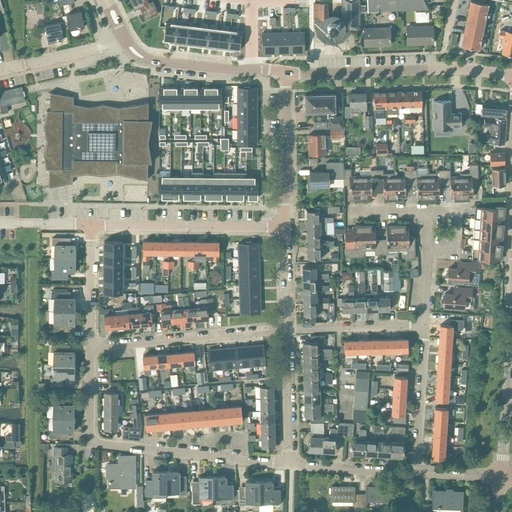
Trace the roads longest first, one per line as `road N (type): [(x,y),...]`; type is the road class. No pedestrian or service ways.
road 1 (residential): [(290,465),(96,443),(87,431),(89,345)]
road 2 (tertiary): [(511,75),(284,71)]
road 3 (residential): [(89,345),(288,329)]
road 4 (tertiary): [(500,478),(511,279)]
road 5 (residential): [(90,224),(282,227)]
road 6 (tertiary): [(284,71),(145,59),(124,37)]
road 7 (residential): [(282,227),(284,71)]
road 8 (residential): [(423,324),(415,473)]
road 9 (residential): [(290,465),(288,329)]
road 10 (residential): [(288,329),(423,324)]
road 11 (residential): [(124,37),(0,70)]
road 12 (residential): [(415,473),(290,465)]
road 13 (residential): [(89,345),(90,224)]
